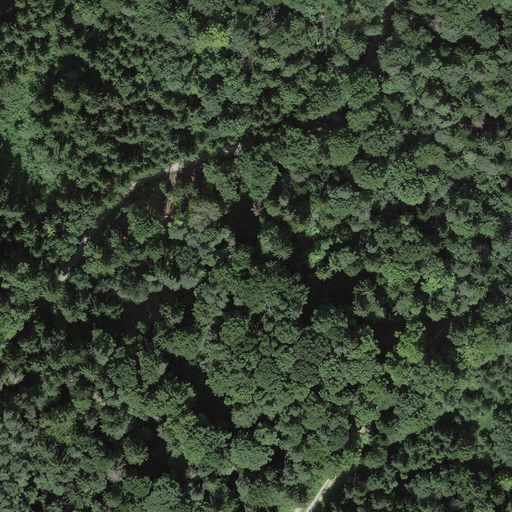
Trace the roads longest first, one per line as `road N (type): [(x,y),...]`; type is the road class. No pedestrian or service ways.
road 1 (track): [(0,346),(99,222),(138,188),(314,117),(373,53),(402,0)]
road 2 (track): [(308,511),(426,349),(491,288),(511,253)]
road 3 (track): [(241,511),(228,466),(184,438),(91,434),(28,443),(0,430)]
